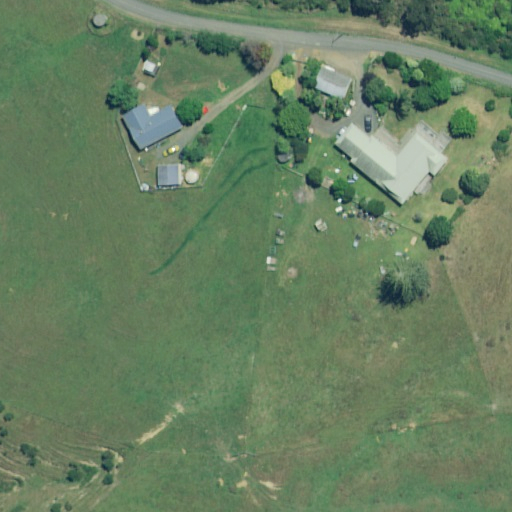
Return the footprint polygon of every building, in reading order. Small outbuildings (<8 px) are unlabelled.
[(156,77),(160,66),(150,63),(146,73),(156,77)] [(354,79),(326,67),(317,87),(345,100),(354,79)] [(163,112),(163,111),(162,110),(161,110),(160,109),(159,108),(158,108),(157,108),(156,108),(155,108),(154,108),(153,108),(152,108),(151,108),(150,109),(147,103),(126,114),(145,150),(187,128),(175,106),(163,112)] [(422,193),(425,196),(433,186),(430,184),(432,182),(427,178),(433,171),(438,176),(451,160),(443,153),(454,139),(443,130),(439,135),(422,121),(413,132),(410,129),(399,143),(381,128),(372,139),(355,124),(338,144),(355,159),(353,161),(385,187),(406,204),(416,192),(420,196),(422,193)] [(164,185),(183,185),(183,165),(182,165),(182,158),(169,158),(169,165),(163,166),(164,185)] [(202,181),(200,171),(189,173),(190,183),(202,181)]
